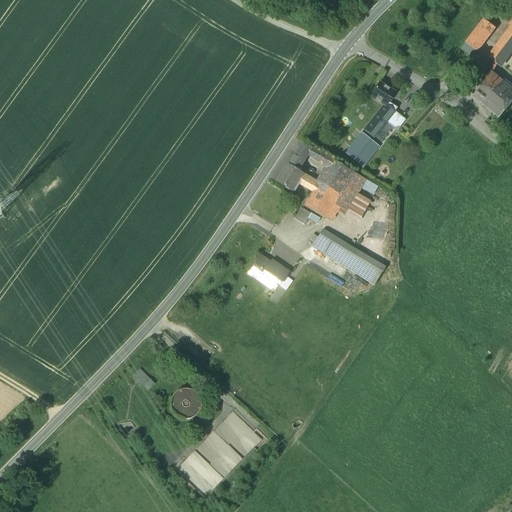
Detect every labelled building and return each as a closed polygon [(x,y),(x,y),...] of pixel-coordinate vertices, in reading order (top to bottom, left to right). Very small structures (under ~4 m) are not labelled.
[(483,20),(465,43),(476,51),(478,52),(495,29),(483,20)] [(511,26),(488,58),(499,67),(511,49),(511,26)] [(476,51),(465,43),(461,49),(471,57),(476,51)] [(511,103),(511,90),(490,73),(472,95),(500,119),(511,103)] [(386,88),(379,83),(370,98),(384,107),(361,134),(369,141),(370,141),(373,138),(394,112),(392,111),(390,110),(393,104),(388,102),(393,94),(394,93),(390,91),(392,89),(392,87),(391,86),(388,84),(386,88)] [(394,112),(373,138),(370,141),(378,148),(401,118),(398,115),(394,112)] [(369,141),(364,148),(355,142),(346,154),(362,167),(378,148),(370,141),(369,141)] [(365,180),(302,144),(299,149),(307,155),(326,168),(317,183),(313,181),(312,183),(308,190),(312,193),(304,207),(324,219),(332,205),(346,214),(360,189),(365,180)] [(295,155),(288,166),(287,165),(275,183),(290,193),(297,183),(300,185),(305,179),(301,176),(302,175),(296,172),(304,160),(296,155),(295,155)] [(305,179),(300,185),(308,190),(312,183),(305,179)] [(377,187),(365,180),(360,189),(372,196),(377,187)] [(309,214),(300,230),(304,233),(311,219),(315,221),(317,218),(309,214)] [(354,256),(319,235),(311,247),(346,269),(350,262),(354,256)] [(268,267),(259,260),(248,275),(274,293),(287,274),(272,263),(268,267)] [(363,270),(350,262),(346,269),(358,276),(363,270)] [(379,274),(365,266),(363,270),(358,276),(358,277),(373,285),(379,274)] [(150,381),(139,371),(133,377),(144,388),(150,381)] [(298,419),(292,417),(290,419),(294,425),(296,426),(300,421),(298,419)]
